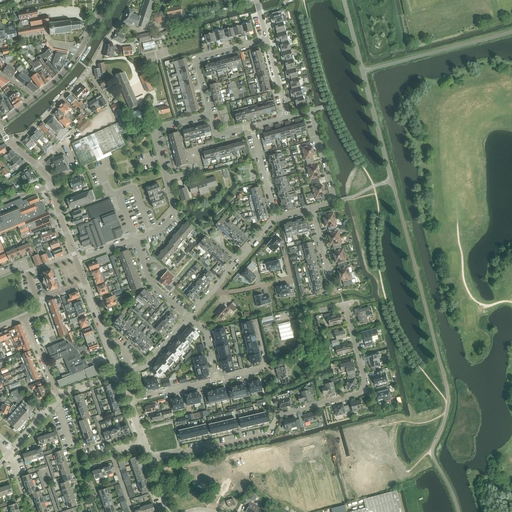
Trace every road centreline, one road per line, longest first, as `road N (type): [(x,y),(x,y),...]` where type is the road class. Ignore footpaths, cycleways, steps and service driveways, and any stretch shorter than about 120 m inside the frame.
road 1 (residential): [(149,458),(268,435),(279,415),(361,393),(345,304),(316,311)]
road 2 (residential): [(13,146),(88,73),(120,21)]
road 3 (residential): [(311,209),(333,202),(310,111),(285,118)]
road 4 (residential): [(209,115),(193,59),(265,39)]
road 5 (tertiary): [(35,97),(64,73),(111,0)]
